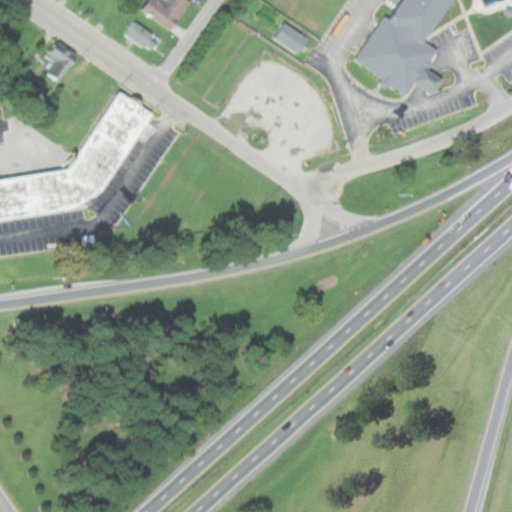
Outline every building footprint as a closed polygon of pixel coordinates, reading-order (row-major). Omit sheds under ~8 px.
[(172,30),(191,0),(147,0),(141,10),(172,30)] [(348,60),(378,17),(382,17),(394,0),(445,0),(416,42),(430,51),(420,67),(435,78),(423,96),(405,83),(396,96),(380,84),(377,88),(369,83),(372,78),(348,60)] [(125,34),(151,51),(160,38),(134,20),(125,34)] [(309,39),(284,22),(274,37),(298,54),(309,39)] [(44,58),(50,61),(44,71),(60,81),(74,59),(52,45),(44,58)] [(0,219),(79,208),(103,190),(154,113),(120,91),(68,168),(0,177),(0,219)]
